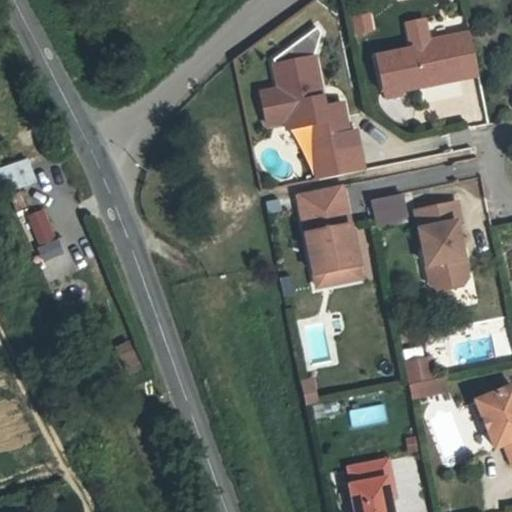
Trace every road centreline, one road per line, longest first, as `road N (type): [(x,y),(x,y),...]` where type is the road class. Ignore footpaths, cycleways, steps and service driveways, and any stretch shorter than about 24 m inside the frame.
road 1 (tertiary): [(98,158),(228,511)]
road 2 (residential): [(273,0),(98,158)]
road 3 (track): [(93,511),(0,343)]
road 4 (tertiary): [(20,0),(98,158)]
